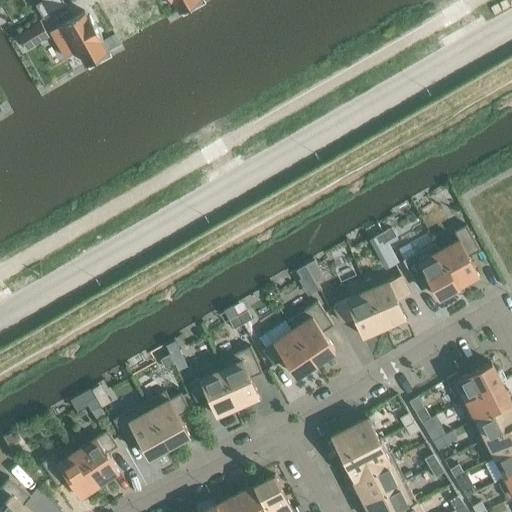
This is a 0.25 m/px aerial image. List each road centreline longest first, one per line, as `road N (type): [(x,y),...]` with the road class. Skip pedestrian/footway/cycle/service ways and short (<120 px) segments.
road 1 (tertiary): [(511,19),(0,313)]
road 2 (residential): [(511,333),(506,323),(304,427)]
road 3 (residential): [(304,427),(139,511)]
